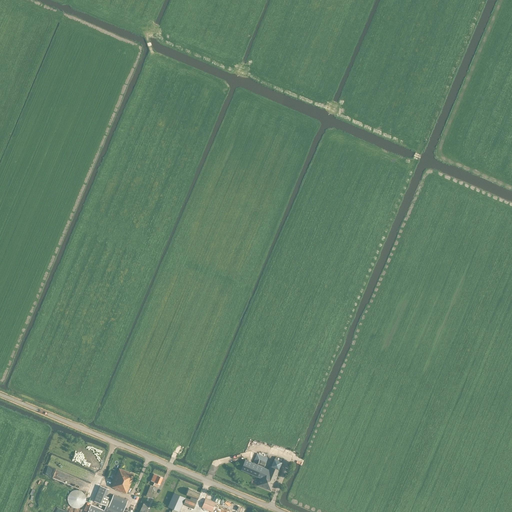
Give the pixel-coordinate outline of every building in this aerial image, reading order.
[(245,460),(241,470),(260,478),(257,485),(271,491),(273,485),(277,486),(278,483),(275,481),(279,470),(278,470),(281,462),(274,459),(271,467),(269,466),(268,469),(264,468),(268,458),(257,453),(253,463),(245,460)] [(90,482),(94,472),(66,461),(61,475),(60,475),(58,480),(76,487),(77,483),(78,483),(79,480),(87,483),(85,486),(87,487),(87,488),(89,488),(91,482),(90,482)] [(114,489),(126,494),(134,475),(119,468),(111,487),(115,488),(114,489)] [(154,474),(151,481),(154,482),(153,486),(158,488),(162,478),(154,474)] [(100,486),(94,501),(106,506),(106,505),(106,506),(104,511),(90,505),(87,511),(122,511),(128,501),(113,495),(111,501),(108,500),(108,498),(104,496),(107,489),(100,486)] [(151,493),(154,487),(150,486),(146,496),(152,498),(153,494),(151,493)] [(185,498),(183,504),(193,509),(196,502),(197,499),(200,493),(188,489),(186,495),(191,497),(189,500),(185,498)] [(86,499),(86,497),(85,495),(84,494),(83,493),(82,492),(81,491),(79,490),(77,490),(75,490),(73,490),(72,491),(70,493),(69,494),(68,495),(67,497),(67,499),(67,501),(68,503),(69,504),(70,506),(71,507),(72,508),(74,508),(76,508),(78,508),(80,508),(81,507),(83,506),(84,505),(85,503),(86,501),(86,499)] [(174,493),(168,507),(179,511),(185,498),(174,493)] [(205,499),(201,508),(212,511),(211,511),(216,511),(218,508),(214,507),(215,503),(205,499)] [(146,511),(149,506),(143,503),(139,511),(146,511)]
